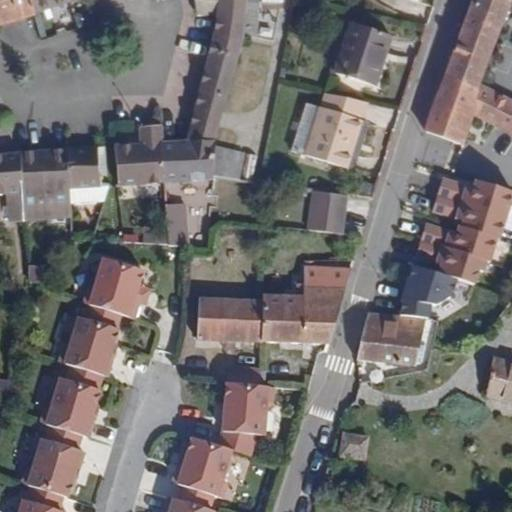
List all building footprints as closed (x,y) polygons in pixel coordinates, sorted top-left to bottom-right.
[(0,0),(0,19),(1,23),(71,0),(0,0)] [(246,14),(248,14),(248,0),(195,0),(198,15),(218,14),(246,14)] [(245,28),(256,28),(257,0),(248,0),(248,14),(246,14),(245,28)] [(474,115),(482,84),(511,5),(507,3),(507,0),(473,0),(426,132),(464,145),(474,115)] [(189,145),(217,142),(248,38),(245,34),(245,28),(246,14),(218,14),(217,29),(192,125),(189,145)] [(336,74),(369,85),(382,34),(351,25),(336,74)] [(369,85),(376,87),(392,38),(382,34),(369,85)] [(511,132),(511,98),(482,84),(474,115),(511,132)] [(297,152),(349,169),(363,122),(311,105),(297,152)] [(119,185),(165,182),(163,147),(162,127),(141,128),(142,134),(142,143),(131,144),(116,144),(119,185)] [(131,144),(142,143),(142,134),(132,135),(131,144)] [(165,182),(214,179),(216,148),(217,142),(189,145),(163,147),(165,182)] [(69,187),(100,186),(98,146),(66,150),(69,187)] [(214,179),(243,181),(248,154),(216,148),(214,179)] [(100,186),(69,187),(66,150),(0,155),(0,194),(9,193),(12,219),(25,217),(27,220),(72,215),(71,203),(106,200),(111,185),(100,186)] [(472,184),(441,175),(429,215),(501,237),(511,202),(511,189),(474,178),(472,184)] [(348,194),(315,190),(307,232),(340,236),(348,194)] [(170,247),(190,245),(186,204),(166,206),(168,226),(169,242),(170,247)] [(457,230),(426,221),(414,261),(486,283),(500,237),(459,224),(457,230)] [(145,239),(169,242),(168,226),(146,223),(145,239)] [(90,289),(86,304),(90,305),(91,305),(121,315),(122,315),(135,319),(144,289),(139,287),(144,271),(105,259),(95,290),(90,289)] [(30,282),(43,282),(48,265),(30,264),(30,282)] [(236,341),(330,344),(351,271),(306,269),(306,285),(301,285),(300,297),(264,296),(264,301),(199,299),(198,340),(225,341),(236,341)] [(91,305),(86,320),(80,318),(70,350),(65,348),(60,363),(71,367),(103,376),(109,378),(118,348),(115,347),(120,330),(118,329),(122,315),(121,315),(91,305)] [(358,361),(417,367),(427,320),(371,312),(358,361)] [(511,365),(497,361),(489,396),(511,401),(511,365)] [(103,376),(71,367),(67,381),(61,379),(50,411),(45,409),(40,424),(50,427),(51,427),(82,437),(89,439),(99,409),(95,408),(100,391),(99,391),(103,376)] [(259,371),(229,368),(228,384),(259,387),(259,371)] [(259,387),(228,384),(222,433),(218,447),(231,452),(249,457),(256,436),(263,435),(265,408),(271,403),(273,388),(259,387)] [(27,471),(22,486),(31,489),(33,489),(63,498),(64,499),(66,500),(72,483),(75,484),(84,454),(77,451),(82,437),(51,427),(50,427),(46,441),(42,440),(34,467),(27,471)] [(342,443),(366,446),(367,437),(343,435),(342,443)] [(218,447),(192,439),(186,456),(181,454),(172,484),(181,487),(176,502),(177,502),(208,511),(212,497),(221,500),(226,485),(221,483),(231,452),(218,447)] [(341,457),(365,459),(366,446),(342,443),(341,457)] [(58,511),(63,498),(33,489),(31,489),(27,503),(23,502),(19,511),(58,511)] [(176,502),(167,499),(163,511),(208,511),(177,502),(176,502)]
